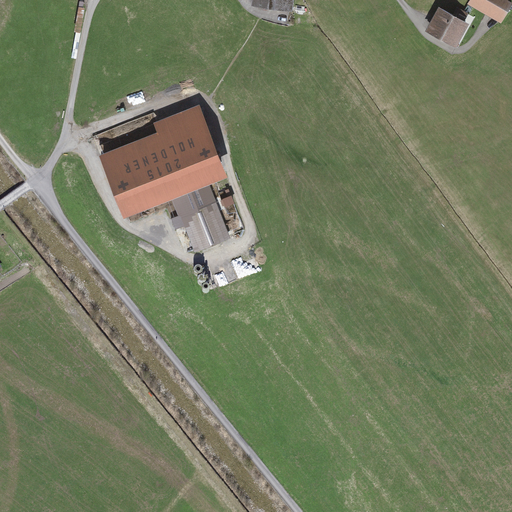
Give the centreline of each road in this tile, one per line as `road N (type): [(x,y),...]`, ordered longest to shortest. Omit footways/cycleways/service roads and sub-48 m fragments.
road 1 (track): [(298,511),(49,197)]
road 2 (residential): [(45,179),(68,121),(96,0)]
road 3 (track): [(398,0),(426,39),(453,53),(467,49),(485,23)]
